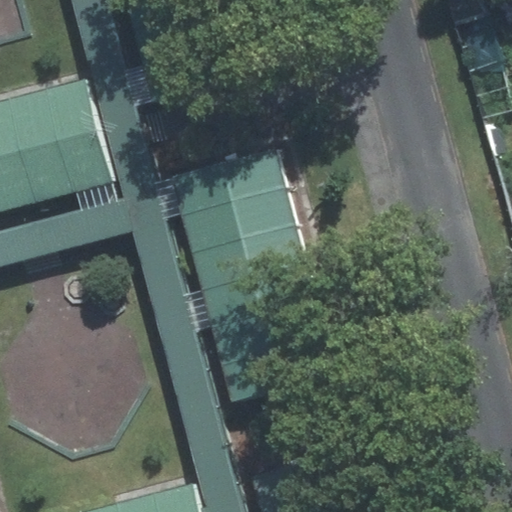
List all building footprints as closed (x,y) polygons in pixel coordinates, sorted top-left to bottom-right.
[(141,0),(160,69),(140,74),(151,112),(266,82),(244,0),(141,0)] [(0,210),(97,183),(102,201),(137,191),(104,71),(0,99),(0,210)] [(223,284),(205,288),(213,320),(231,316),(251,393),(353,368),(297,142),(176,173),(186,210),(204,206),(223,284)] [(393,511),(376,444),(275,470),(285,507),(269,511),(393,511)] [(226,511),(216,475),(79,511),(226,511)]
